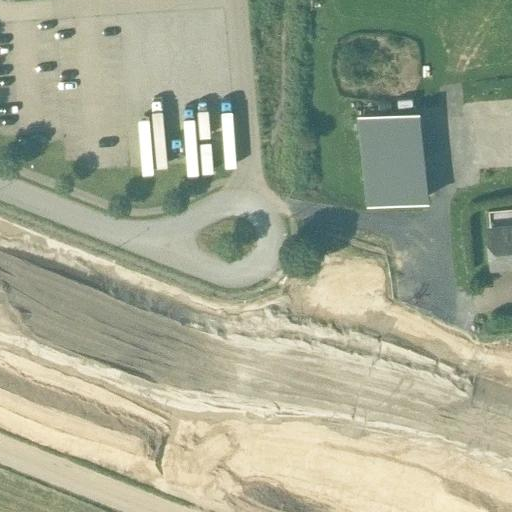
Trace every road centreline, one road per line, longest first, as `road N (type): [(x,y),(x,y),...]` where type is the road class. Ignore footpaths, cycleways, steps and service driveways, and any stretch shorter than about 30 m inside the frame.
road 1 (unclassified): [(255,267),(301,308),(511,388)]
road 2 (unclassified): [(255,267),(282,244),(286,216),(268,194),(251,189),(154,244)]
road 3 (unclassified): [(0,174),(154,244)]
